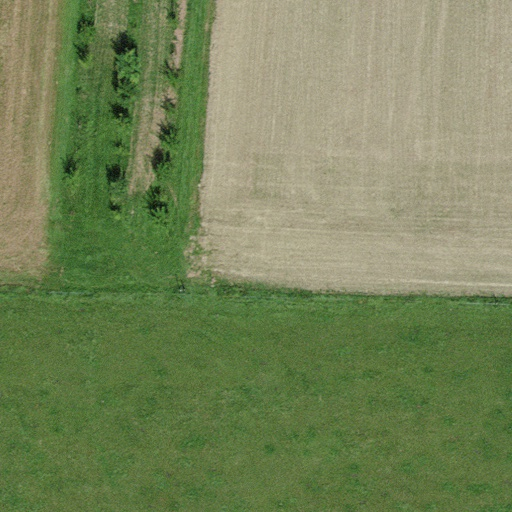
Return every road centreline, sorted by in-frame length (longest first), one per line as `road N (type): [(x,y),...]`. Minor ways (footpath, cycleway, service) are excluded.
road 1 (track): [(195,0),(168,303),(511,315)]
road 2 (track): [(168,303),(0,291)]
